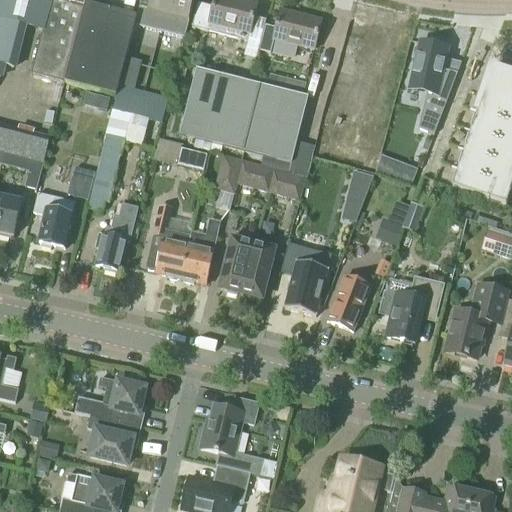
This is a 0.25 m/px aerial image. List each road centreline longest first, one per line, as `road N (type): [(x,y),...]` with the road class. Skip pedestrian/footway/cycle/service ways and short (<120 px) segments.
road 1 (residential): [(511,430),(194,357)]
road 2 (residential): [(194,357),(0,311)]
road 3 (residential): [(194,357),(159,511)]
